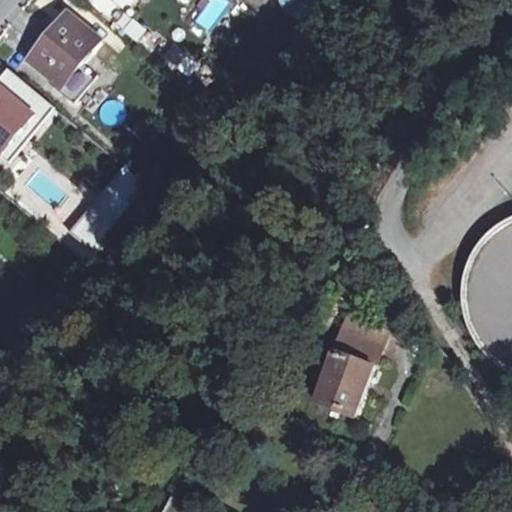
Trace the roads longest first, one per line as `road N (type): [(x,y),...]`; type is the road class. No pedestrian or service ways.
road 1 (unclassified): [(402,267),(389,215),(395,188),(482,74),(511,50)]
road 2 (track): [(511,449),(402,267)]
